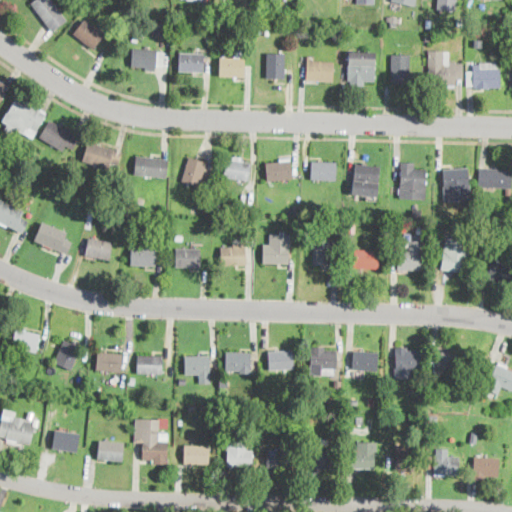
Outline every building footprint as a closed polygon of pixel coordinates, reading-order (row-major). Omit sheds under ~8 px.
[(54,32),(53,32),(32,3),(35,0),(52,0),(68,21),(54,32)] [(457,0),(456,10),(436,8),(436,0),(457,0)] [(402,17),(401,23),(397,23),(396,27),(391,27),(391,23),(387,22),(388,14),(397,16),(397,17),(402,17)] [(103,36),(94,49),(74,34),(84,20),(104,35),(103,36)] [(166,26),(166,34),(153,34),(153,26),(166,26)] [(484,47),(476,48),(476,41),(483,40),(484,47)] [(166,53),(165,67),(156,66),(156,71),(147,71),(147,68),(133,67),(134,48),(158,50),(158,52),(166,53)] [(444,51),(444,52),(450,52),(450,62),(456,62),(456,65),(463,65),(463,79),(457,79),(457,85),(430,86),(429,51),(444,51)] [(205,56),(204,72),(180,71),(181,52),(205,54),(205,56)] [(376,64),(376,81),(365,81),(365,86),(351,85),(351,81),(350,81),(350,64),(350,52),(376,53),(376,64)] [(275,78),(268,78),(268,53),(285,53),(285,78),(275,78)] [(415,75),(415,82),(412,82),(412,84),(397,84),(397,82),(392,82),(392,55),(411,55),(410,75),(415,75)] [(335,62),(334,82),(307,80),(308,56),(315,56),(315,61),(335,62)] [(246,66),(246,77),(220,76),(221,58),(246,59),(246,66)] [(497,63),(497,69),(501,69),(501,88),(474,88),(474,86),(467,86),(466,71),(474,70),(474,65),(480,65),(480,63),(497,63)] [(0,81),(10,85),(0,105),(0,81)] [(47,115),(33,138),(4,121),(17,98),(47,115)] [(80,139),(74,148),(74,149),(67,144),(63,150),(41,137),(51,120),(80,139)] [(122,152),(118,165),(111,163),(109,169),(84,161),(89,142),(122,152)] [(168,176),(167,178),(135,174),(137,156),(169,160),(168,176)] [(202,177),(200,185),(183,180),(191,157),(207,163),(202,177)] [(252,163),(249,181),(225,178),(228,160),(252,163)] [(283,180),(268,181),(266,164),(286,161),(291,161),(293,179),(283,180)] [(336,178),(336,181),(312,179),(313,162),(337,163),(336,178)] [(428,170),(426,199),(400,199),(402,163),(415,164),(415,169),(428,170)] [(381,167),(377,198),(353,195),(357,164),(381,167)] [(472,201),(447,203),(444,170),(469,168),(472,201)] [(511,170),(511,188),(480,188),(480,186),(480,170),(511,170)] [(109,192),(107,198),(101,196),(104,190),(109,192)] [(29,221),(23,233),(0,221),(0,201),(1,199),(25,212),(22,217),(29,221)] [(127,210),(125,217),(118,215),(119,208),(127,210)] [(356,219),(355,232),(348,232),(349,219),(356,219)] [(68,254),(67,254),(35,240),(43,222),(68,233),(66,239),(73,242),(68,254)] [(290,235),(290,247),(289,263),(261,262),(262,245),(271,246),(271,235),(290,235)] [(114,242),(110,260),(86,255),(87,251),(90,238),(114,242)] [(466,272),(465,274),(442,270),(447,238),(471,243),(466,272)] [(333,263),(333,266),(314,264),(315,240),(334,242),(333,263)] [(421,241),(421,252),(424,252),(423,270),(399,270),(399,266),(399,251),(410,251),(410,241),(421,241)] [(157,263),(157,266),(132,265),(133,247),(158,248),(157,263)] [(236,265),(223,266),(223,247),(240,247),(246,247),(247,265),(236,265)] [(190,267),(177,267),(177,250),(200,249),(201,267),(190,267)] [(380,251),(379,269),(354,268),(356,249),(380,251)] [(511,266),(511,279),(511,284),(480,277),(484,260),(511,266)] [(37,352),(14,347),(17,330),(41,335),(37,352)] [(75,362),(72,369),(56,361),(66,339),(82,347),(75,362)] [(408,347),(408,351),(421,350),(422,368),(411,368),(412,378),(395,378),(395,368),(397,368),(396,348),(408,347)] [(277,367),(270,368),(269,351),(294,351),(294,367),(277,367)] [(335,375),(312,375),(312,351),(335,351),(335,375)] [(379,358),(378,371),(354,370),(355,351),(379,353),(379,358)] [(122,370),(121,373),(97,370),(99,354),(99,352),(123,355),(122,370)] [(462,358),(459,373),(436,369),(439,352),(462,357),(462,358)] [(251,371),(251,372),(227,371),(227,369),(228,353),(251,354),(251,371)] [(211,374),(211,384),(199,384),(199,374),(186,374),(186,356),(211,355),(211,374)] [(163,372),(163,374),(138,374),(139,356),(164,356),(163,372)] [(435,372),(427,372),(427,360),(435,359),(435,372)] [(489,360),(498,364),(499,361),(509,366),(508,368),(511,369),(511,390),(502,386),(498,394),(486,389),(490,381),(481,378),(489,360)] [(229,386),(221,386),(221,377),(228,377),(229,386)] [(444,391),(444,393),(450,393),(450,399),(453,399),(453,405),(435,405),(435,394),(437,394),(437,392),(440,392),(440,391),(444,391)] [(503,405),(501,411),(495,409),(498,403),(503,405)] [(35,426),(31,444),(0,436),(0,431),(4,414),(27,420),(26,424),(35,426)] [(159,419),(159,441),(169,441),(168,463),(153,463),(153,460),(143,460),(143,443),(137,443),(137,419),(159,419)] [(80,434),(78,451),(53,448),(55,430),(80,434)] [(478,431),(476,442),(469,441),(471,430),(478,431)] [(350,446),(343,446),(342,435),(350,435),(350,446)] [(125,443),(123,460),(98,458),(100,440),(125,443)] [(253,462),(252,469),(227,467),(228,464),(229,442),(247,444),(247,450),(254,450),(253,462)] [(375,468),(351,468),(351,450),(359,450),(359,443),(378,443),(378,452),(375,452),(375,468)] [(210,446),(210,463),(185,463),(185,445),(210,446)] [(415,446),(414,471),(395,471),(395,449),(395,445),(415,446)] [(318,469),(311,469),(310,450),(334,449),(335,468),(318,469)] [(294,453),(291,470),(267,466),(270,450),(294,453)] [(459,476),(435,476),(435,457),(459,457),(459,476)] [(500,458),(499,477),(475,475),(476,457),(500,458)]
